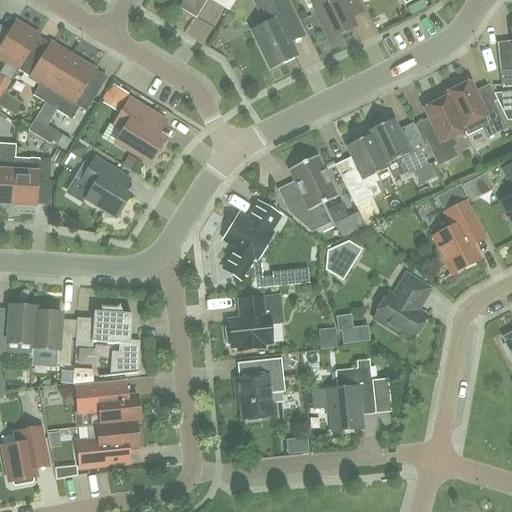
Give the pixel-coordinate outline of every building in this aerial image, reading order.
[(183,0),(179,8),(195,18),(206,0),(210,0),(214,2),(215,0),(183,0)] [(302,37),(294,21),(284,0),(257,0),(255,1),(266,24),(252,31),(270,69),(295,57),(289,44),(302,37)] [(329,40),(354,29),(349,20),(362,14),(355,0),(324,0),(325,1),(313,7),(329,40)] [(27,57),(39,37),(16,23),(2,46),(0,45),(0,59),(6,63),(0,73),(0,75),(12,82),(18,70),(26,56),(27,57)] [(511,87),(511,29),(511,30),(511,37),(511,60),(498,61),(501,89),(511,87)] [(18,70),(41,83),(33,97),(45,104),(73,58),(51,44),(39,64),(27,57),(26,56),(18,70)] [(94,99),(83,92),(95,71),(73,58),(45,104),(72,120),(79,108),(86,113),(94,99)] [(446,95),(464,132),(467,138),(477,132),(482,130),(486,140),(506,130),(493,103),(481,108),(469,83),(467,85),(463,83),(456,87),(455,90),(446,95)] [(4,94),(0,100),(0,107),(16,118),(24,106),(4,94)] [(511,94),(496,96),(500,104),(508,122),(511,121),(511,94)] [(453,138),(464,132),(446,95),(445,95),(447,99),(439,103),(435,101),(428,105),(427,108),(424,110),(436,135),(425,141),(438,168),(458,158),(453,149),(457,147),(453,138)] [(129,100),(113,127),(122,133),(115,144),(149,165),(156,155),(160,154),(164,148),(163,143),(164,141),(158,137),(166,123),(129,100)] [(50,146),(58,134),(35,120),(28,132),(50,146)] [(368,132),(385,167),(386,167),(384,163),(395,158),(398,165),(402,163),(407,174),(427,164),(415,140),(404,146),(392,121),(388,123),(385,122),(379,125),(378,128),(368,132)] [(375,175),(386,170),(385,167),(368,132),(368,133),(369,136),(361,140),(358,139),(351,142),(350,146),(347,147),(359,172),(343,179),(336,166),(335,166),(354,207),(380,194),(375,184),(379,183),(375,175)] [(0,205),(12,206),(15,160),(15,158),(0,157),(0,151),(0,145),(0,144),(0,205)] [(322,205),(336,199),(334,197),(337,195),(331,183),(329,184),(316,158),(303,164),(301,160),(289,165),(291,169),(289,170),(303,200),(285,209),(287,214),(311,234),(331,224),(322,205)] [(15,160),(12,206),(18,206),(17,210),(32,211),(32,207),(36,208),(38,183),(49,184),(51,161),(30,159),(29,161),(15,160)] [(92,189),(85,200),(104,212),(104,219),(121,219),(121,212),(130,197),(123,192),(130,181),(116,172),(95,159),(81,182),(92,189)] [(511,164),(501,170),(511,190),(511,196),(499,203),(511,227),(511,164)] [(472,247),(485,240),(466,202),(452,209),(442,214),(450,229),(432,238),(451,276),(480,261),(472,247)] [(269,233),(279,217),(259,204),(249,221),(239,215),(224,241),(237,249),(223,271),(241,282),(262,279),(260,259),(259,258),(273,236),(269,233)] [(362,250),(348,242),(327,252),(325,270),(343,281),(362,250)] [(373,319),(411,342),(426,318),(416,312),(429,291),(406,277),(393,298),(388,295),(373,319)] [(257,281),(256,292),(276,292),(277,281),(257,281)] [(231,349),(238,348),(238,352),(264,350),(264,346),(272,345),(270,326),(282,324),(279,297),(239,302),(241,320),(228,322),(229,328),(224,328),(226,346),(231,346),(231,349)] [(12,307),(10,307),(8,331),(0,329),(0,357),(32,360),(32,351),(33,351),(36,313),(36,309),(26,308),(24,304),(14,304),(12,307)] [(115,309),(101,308),(101,314),(94,313),(93,321),(77,320),(75,347),(92,349),(93,344),(119,345),(118,355),(113,355),(111,376),(99,377),(99,378),(138,374),(138,373),(140,343),(130,342),(132,316),(123,315),(119,307),(115,309)] [(70,366),(72,339),(60,338),(61,315),(60,315),(57,310),(49,310),(46,314),(36,313),(33,351),(58,352),(57,365),(70,366)] [(365,348),(365,330),(353,331),(354,348),(365,348)] [(511,333),(502,339),(505,345),(503,346),(509,358),(511,357),(511,358),(511,333)] [(302,357),(288,358),(290,381),(303,380),(302,357)] [(285,393),(281,360),(253,363),(255,378),(235,380),(236,395),(240,395),(243,421),(268,418),(267,407),(271,407),(270,395),(285,393)] [(356,362),(359,384),(372,383),(370,361),(356,362)] [(92,370),(74,370),(73,385),(94,383),(92,370)] [(91,428),(139,423),(137,397),(107,400),(105,386),(75,389),(78,415),(90,414),(91,428)] [(362,430),(361,416),(359,404),(362,404),(360,388),(326,392),(327,408),(330,408),(332,433),(362,430)] [(77,444),(80,469),(129,464),(128,451),(138,450),(135,424),(139,424),(139,423),(91,428),(86,429),(88,442),(77,444)] [(34,482),(33,479),(37,478),(35,471),(49,468),(41,428),(18,433),(20,445),(2,448),(9,484),(12,483),(13,486),(15,487),(32,484),(34,482)]
